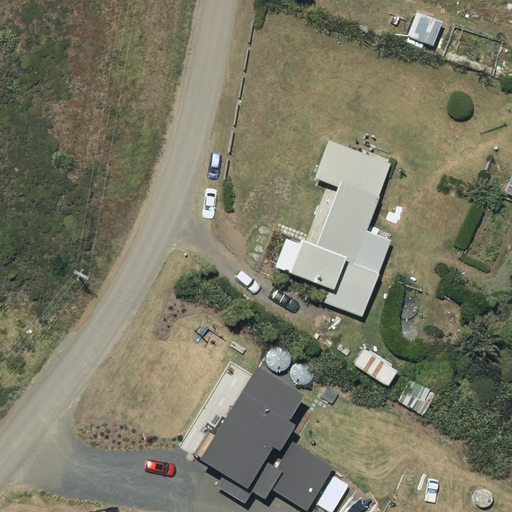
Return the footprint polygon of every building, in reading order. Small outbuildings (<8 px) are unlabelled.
[(441,24),(414,13),(404,38),(432,49),(441,24)] [(365,230),(389,163),(328,141),(315,177),(336,185),(315,244),(298,237),(286,272),(327,287),(322,303),(362,317),(391,239),(365,230)] [(397,372),(361,352),(353,367),(388,387),(397,372)] [(304,509),(331,465),(293,442),(276,469),(260,459),(270,443),(278,448),(294,423),(286,418),(301,393),(253,364),(196,457),(221,473),(214,484),(243,502),(251,490),(263,498),(270,488),(304,509)] [(434,394),(411,381),(399,402),(422,415),(434,394)] [(431,470),(413,463),(398,499),(417,507),(431,470)]
